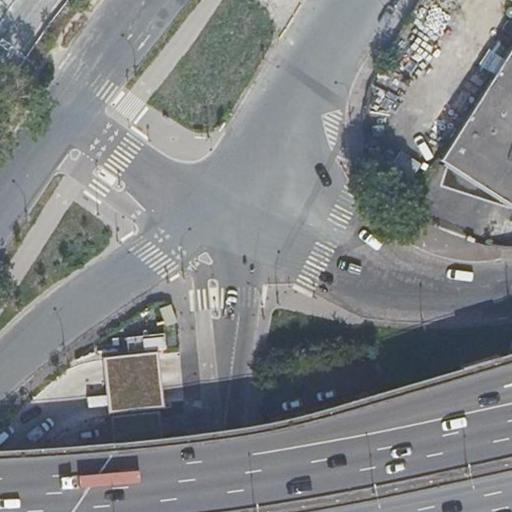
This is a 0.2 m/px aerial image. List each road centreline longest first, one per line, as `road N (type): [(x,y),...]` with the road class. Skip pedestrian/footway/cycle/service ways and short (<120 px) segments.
road 1 (trunk): [(443,432),(191,476),(0,492)]
road 2 (primary): [(511,296),(345,266),(220,210)]
road 3 (secondary): [(236,511),(237,295),(220,210)]
road 4 (primary): [(0,376),(32,338),(220,210)]
road 5 (primary): [(220,210),(258,166),(350,0)]
road 6 (primary): [(220,210),(54,120)]
road 7 (primary): [(142,0),(54,120)]
